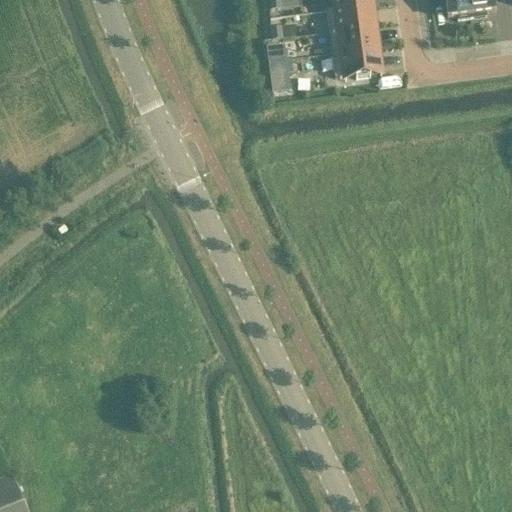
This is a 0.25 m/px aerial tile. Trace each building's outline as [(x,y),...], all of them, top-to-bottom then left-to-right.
[(270,13),(281,11),(279,0),(271,0),(269,0),(270,13)] [(333,0),(335,13),(372,8),(370,0),(333,0)] [(469,0),(443,0),(446,21),(456,20),(457,24),(472,22),(469,0)] [(469,0),(472,22),(485,20),(485,16),(495,15),(492,0),(469,0)] [(326,14),(328,36),(374,30),(372,8),(335,13),(326,14)] [(280,30),(270,31),(271,43),(282,42),(280,30)] [(328,36),(331,57),(377,51),(374,30),(328,36)] [(283,50),(266,52),(268,65),(285,63),(283,50)] [(331,57),(334,81),(356,78),(356,81),(369,80),(369,76),(380,75),(377,51),(331,57)] [(285,63),(268,65),(269,78),(286,76),(291,76),(289,63),(285,63)] [(0,484),(0,511),(24,511),(11,480),(0,484)]
